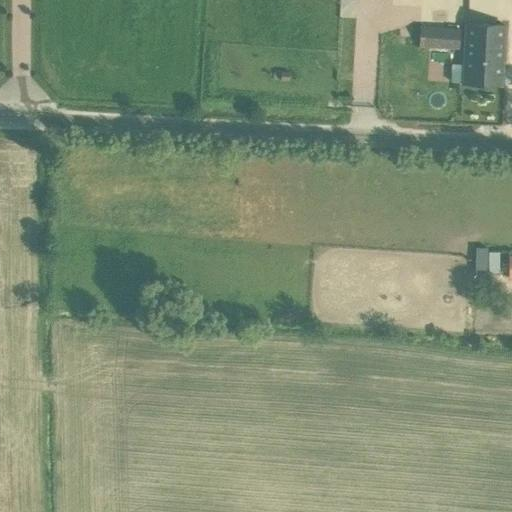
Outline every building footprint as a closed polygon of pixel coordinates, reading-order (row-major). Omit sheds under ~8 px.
[(419,26),(418,47),(460,49),(461,22),(421,20),(421,26),(419,26)] [(446,58),(445,82),(500,85),(504,25),(466,23),(464,59),(446,58)] [(209,58),(213,70),(229,65),(226,53),(209,58)] [(339,64),(340,101),(349,101),(348,64),(339,64)] [(374,77),(373,102),(383,102),(384,77),(374,77)] [(265,253),(467,261),(468,237),(265,230),(265,253)]
